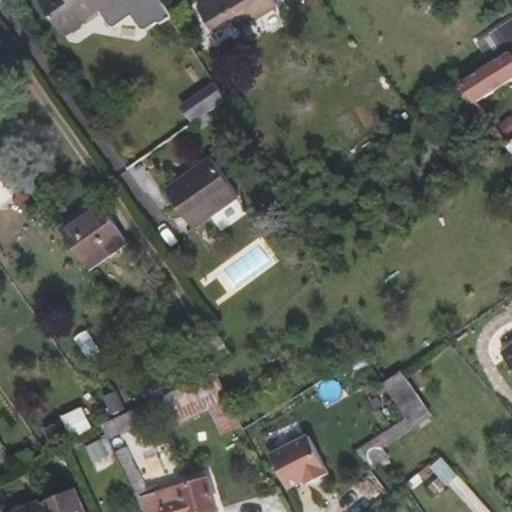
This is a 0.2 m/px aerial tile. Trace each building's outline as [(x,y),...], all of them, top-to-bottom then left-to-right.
[(64,35),(85,21),(99,10),(110,26),(115,26),(131,15),(141,28),(148,29),(157,21),(163,24),(172,17),(161,0),(40,0),(61,30),(64,35)] [(278,7),(273,0),(209,0),(198,7),(213,30),(228,20),(232,19),(237,27),(252,18),(254,18),(256,21),(278,7)] [(476,104),(511,80),(511,53),(511,52),(461,83),(476,104)] [(191,124),(225,100),(215,84),(184,105),(183,110),(191,124)] [(239,198),(211,158),(165,190),(193,229),(239,198)] [(128,244),(98,201),(59,228),(90,272),(128,244)] [(235,357),(214,330),(191,347),(211,375),(216,372),(235,357)] [(511,344),(502,352),(511,365),(511,344)] [(433,415),(404,374),(401,371),(384,384),(407,418),(414,428),(433,415)] [(203,511),(219,508),(210,477),(150,494),(120,434),(171,411),(176,423),(209,408),(223,435),(243,426),(216,372),(211,375),(101,425),(145,511),(203,511)] [(391,458),(385,449),(387,447),(414,428),(407,418),(357,451),(373,471),(391,458)] [(329,474),(310,436),(272,455),(290,488),(306,480),(309,485),(315,481),(329,474)] [(87,511),(77,488),(22,511),(87,511)]
